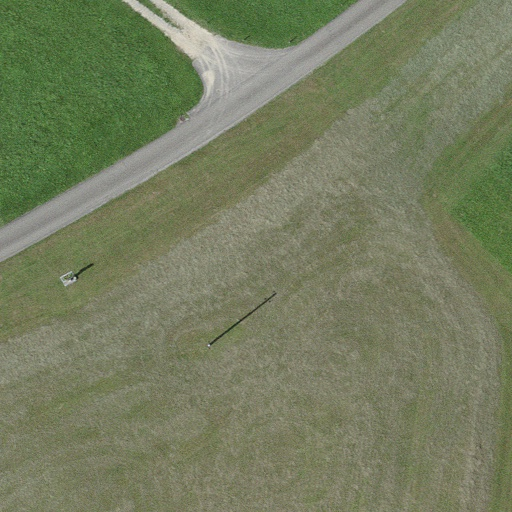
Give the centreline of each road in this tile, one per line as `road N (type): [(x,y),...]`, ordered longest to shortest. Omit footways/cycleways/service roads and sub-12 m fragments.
road 1 (unclassified): [(385,0),(331,43),(0,245)]
road 2 (track): [(257,88),(143,0)]
